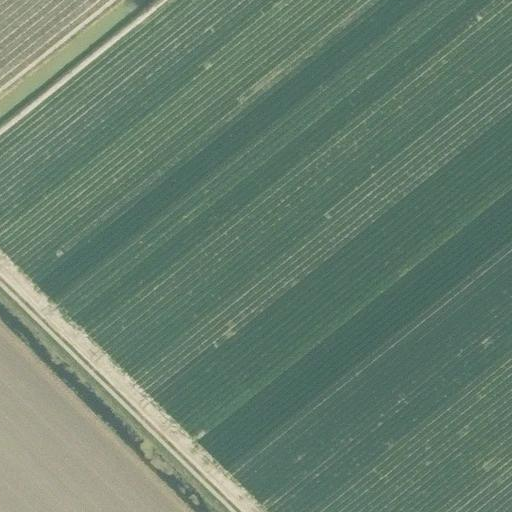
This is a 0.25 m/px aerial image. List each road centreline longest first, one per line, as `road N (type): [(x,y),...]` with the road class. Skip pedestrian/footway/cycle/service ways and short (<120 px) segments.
road 1 (track): [(0,278),(237,511)]
road 2 (track): [(0,351),(158,511)]
